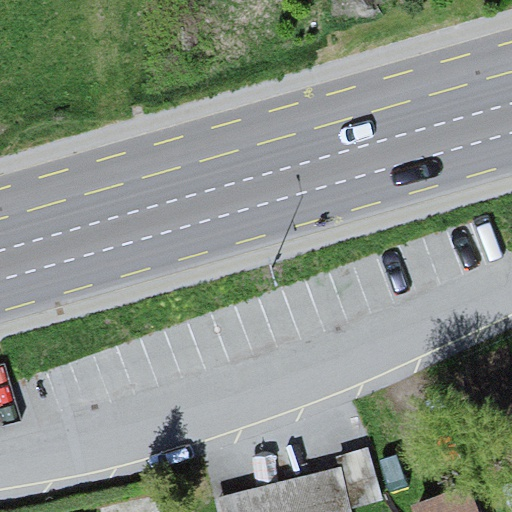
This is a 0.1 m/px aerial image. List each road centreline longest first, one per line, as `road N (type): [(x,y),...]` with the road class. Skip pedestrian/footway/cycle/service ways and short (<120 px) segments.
road 1 (residential): [(0,467),(203,424),(511,306)]
road 2 (primary): [(0,265),(511,116)]
